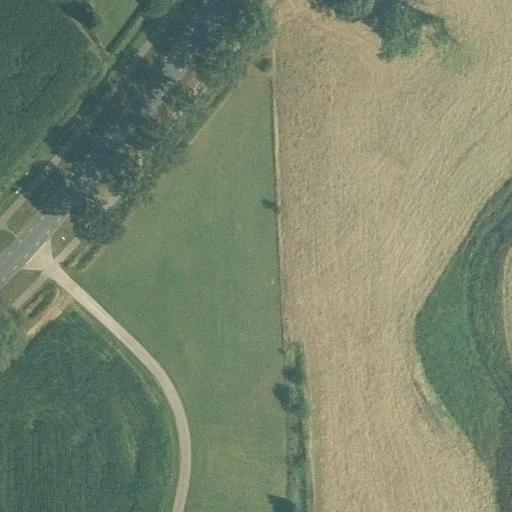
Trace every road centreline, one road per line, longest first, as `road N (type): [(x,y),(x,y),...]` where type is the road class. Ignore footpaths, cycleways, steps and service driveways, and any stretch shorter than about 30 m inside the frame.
road 1 (unclassified): [(175,511),(184,472),(180,417),(157,370),(25,246)]
road 2 (secondary): [(25,246),(220,0)]
